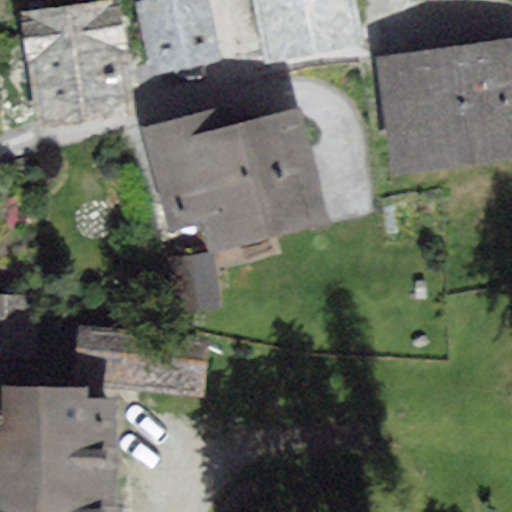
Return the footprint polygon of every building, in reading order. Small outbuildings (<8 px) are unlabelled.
[(106,0),(26,13),(44,122),(124,108),(111,25),(106,0)] [(214,65),(200,0),(181,0),(148,7),(152,27),(162,76),(214,65)] [(355,0),(261,0),(270,51),(362,35),(355,0)] [(511,143),(511,41),(451,52),(385,64),(403,163),(511,143)] [(320,213),(293,116),(230,132),(216,136),(210,115),(142,133),(165,219),(205,208),(214,241),(320,213)] [(23,299),(0,299),(0,350),(24,351),(23,299)] [(200,344),(84,332),(80,377),(195,389),(200,344)] [(107,511),(111,407),(0,402),(0,511),(107,511)]
